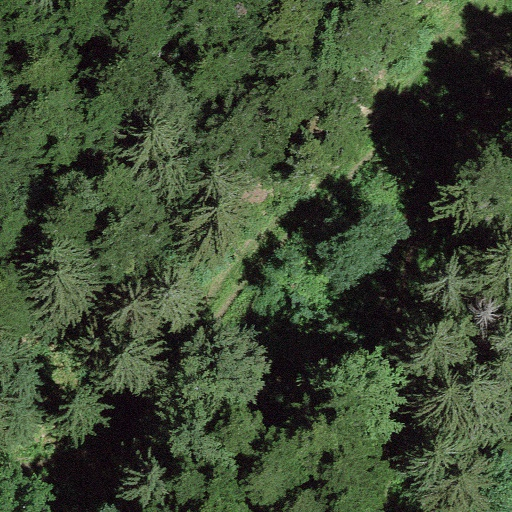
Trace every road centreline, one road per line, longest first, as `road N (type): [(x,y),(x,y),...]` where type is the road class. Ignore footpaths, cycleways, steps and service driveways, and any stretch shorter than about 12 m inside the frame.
road 1 (track): [(0,494),(93,450),(139,407),(384,131),(488,0)]
road 2 (track): [(511,105),(440,200),(421,271),(384,511)]
